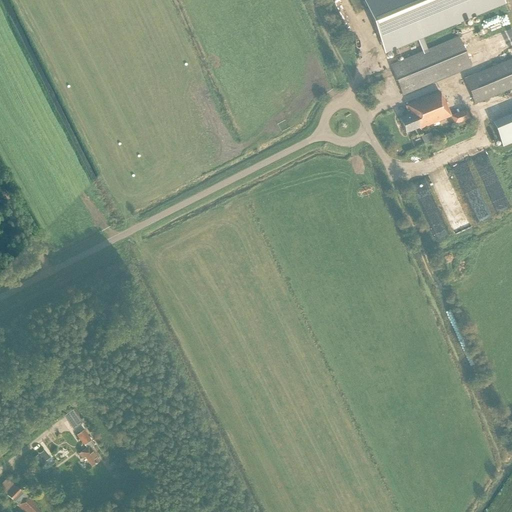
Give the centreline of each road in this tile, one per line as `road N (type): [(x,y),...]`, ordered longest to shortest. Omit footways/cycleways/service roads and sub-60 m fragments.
road 1 (unclassified): [(0,299),(316,139)]
road 2 (unknown): [(365,111),(457,75),(511,37)]
road 3 (unclassified): [(316,139),(360,143),(369,125),(351,100),(327,114)]
